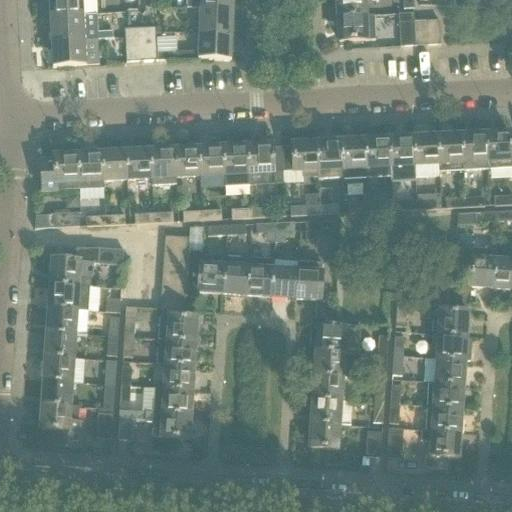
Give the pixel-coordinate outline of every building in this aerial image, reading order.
[(48,0),(50,19),(96,16),(94,0),(48,0)] [(185,0),(185,10),(200,10),(232,12),(232,0),(185,0)] [(336,0),(337,18),(364,17),(363,0),(336,0)] [(402,0),(403,11),(412,11),(411,0),(402,0)] [(454,0),(454,8),(488,11),(489,0),(454,0)] [(200,10),(198,35),(231,37),(232,12),(200,10)] [(51,44),(48,44),(84,42),(97,41),(112,41),(112,34),(98,34),(97,16),(96,16),(50,19),(51,44)] [(413,16),(398,16),(398,23),(399,48),(414,48),(413,24),(413,23),(413,16)] [(364,17),(337,18),(339,44),(366,43),(374,42),(373,18),(364,18),(364,17)] [(425,23),(413,24),(414,48),(426,47),(425,23)] [(438,23),(425,23),(426,47),(439,46),(438,23)] [(124,31),(124,40),(140,39),(139,30),(124,31)] [(155,30),(139,30),(140,39),(155,38),(155,30)] [(231,37),(198,35),(197,61),(230,63),(231,37)] [(159,58),(178,57),(177,37),(158,38),(159,58)] [(155,38),(140,39),(141,64),(157,63),(155,38)] [(140,39),(124,40),(126,64),(141,64),(140,39)] [(84,42),(48,44),(51,44),(52,70),(85,68),(98,68),(97,41),(84,42)] [(509,135),(484,137),(486,171),(511,169),(511,142),(509,143),(509,135)] [(484,137),(460,138),(462,172),(486,171),(484,137)] [(460,138),(436,139),(437,167),(438,173),(462,172),(460,138)] [(436,139),(412,140),(413,168),(437,167),(436,139)] [(412,140),(388,141),(389,179),(390,184),(414,182),(413,168),(412,140)] [(388,141),(364,143),(365,180),(389,179),(388,141)] [(364,143),(339,144),(341,179),(341,180),(341,182),(365,180),(364,143)] [(339,144),(315,145),(317,181),(341,179),(339,144)] [(290,149),(281,149),(282,174),(302,174),(302,180),(312,180),(313,185),(317,184),(317,181),(315,145),(290,146),(290,149)] [(271,148),(246,149),(248,189),(283,187),(283,186),(282,174),(281,149),(271,150),(271,148)] [(246,149),(222,150),(223,177),(224,190),(248,189),(246,149)] [(222,150),(198,151),(199,178),(223,177),(222,150)] [(198,151),(174,153),(175,180),(199,178),(198,151)] [(174,153),(150,154),(151,181),(151,188),(176,187),(175,180),(174,153)] [(150,154),(126,155),(127,182),(151,181),(150,154)] [(126,155),(101,156),(103,183),(127,182),(126,155)] [(101,156),(77,157),(79,191),(80,202),(104,201),(103,190),(103,183),(101,156)] [(79,191),(77,157),(53,158),(53,164),(46,164),(41,169),(42,194),(79,191)] [(511,198),(493,199),(494,209),(511,207),(511,198)] [(465,204),(462,205),(462,210),(484,209),(483,200),(482,200),(465,201),(465,204)] [(465,201),(445,202),(445,211),(462,210),(462,205),(465,204),(465,201)] [(435,202),(416,203),(416,207),(414,207),(414,213),(435,212),(435,202)] [(416,203),(396,204),(397,214),(414,213),(414,207),(416,207),(416,203)] [(368,209),(365,210),(366,215),(387,214),(387,204),(368,205),(368,209)] [(368,205),(348,207),(349,216),(366,215),(365,210),(368,209),(368,205)] [(338,207),(320,208),(320,212),(317,212),(317,218),(339,217),(338,207)] [(320,208),(289,209),(290,219),(317,218),(317,212),(320,212),(320,208)] [(251,215),(248,216),(248,221),(269,220),(269,211),(251,212),(251,215)] [(251,212),(230,213),(231,222),(248,221),(248,216),(251,215),(251,212)] [(203,218),(200,218),(200,224),(221,223),(220,213),(202,214),(203,218)] [(498,219),(495,219),(495,225),(511,224),(511,213),(497,214),(498,219)] [(202,214),(182,215),(182,225),(200,224),(200,218),(203,218),(202,214)] [(497,214),(478,215),(478,226),(495,225),(495,219),(498,219),(497,214)] [(78,215),(53,216),(53,218),(54,231),(79,230),(78,215)] [(154,220),(152,221),(152,226),(173,225),(172,215),(154,216),(154,220)] [(154,216),(134,217),(134,227),(152,226),(152,221),(154,220),(154,216)] [(106,223),(103,223),(104,229),(124,228),(124,218),(106,219),(106,223)] [(106,219),(85,220),(86,230),(104,229),(103,223),(106,223),(106,219)] [(324,223),(304,224),(305,234),(324,233),(324,223)] [(275,231),(273,231),(273,236),(274,236),(275,245),(285,245),(284,235),(294,235),(294,225),(292,225),(275,226),(275,231)] [(275,226),(255,226),(256,236),(273,236),(273,231),(275,231),(275,226)] [(226,233),(224,233),(224,238),(245,237),(245,227),(226,228),(226,233)] [(226,228),(206,229),(207,239),(224,238),(224,233),(226,233),(226,228)] [(164,238),(163,250),(188,252),(189,240),(164,238)] [(163,250),(162,263),(187,264),(188,254),(188,252),(163,250)] [(454,250),(453,268),(469,269),(468,289),(492,291),(494,260),(495,253),(454,250)] [(63,251),(62,262),(78,263),(122,267),(123,253),(98,251),(63,251)] [(186,277),(185,289),(185,299),(197,299),(198,294),(222,296),(224,259),(201,257),(201,254),(188,254),(187,264),(186,277)] [(224,259),(222,296),(246,297),(248,261),(224,259)] [(511,261),(494,260),(492,291),(511,291),(511,261)] [(248,261),(246,297),(270,299),(272,272),(272,262),(248,261)] [(51,262),(50,286),(87,289),(89,289),(90,280),(77,279),(77,275),(78,263),(62,262),(51,262)] [(162,263),(161,275),(186,277),(187,264),(162,263)] [(296,274),(294,301),(319,303),(321,266),(297,264),(296,274)] [(272,272),(270,299),(294,301),(296,274),(272,272)] [(161,275),(160,287),(185,289),(186,277),(161,275)] [(50,286),(48,311),(85,313),(87,289),(50,286)] [(160,287),(159,299),(184,301),(185,299),(185,289),(160,287)] [(184,301),(159,299),(159,312),(184,313),(184,301)] [(105,307),(105,315),(119,316),(119,308),(105,307)] [(396,310),(394,330),(404,330),(405,311),(396,310)] [(48,311),(46,335),(73,336),(75,312),(48,311)] [(433,312),(431,337),(465,340),(466,315),(433,312)] [(159,318),(157,342),(194,345),(195,320),(159,318)] [(109,320),(108,337),(113,337),(113,340),(117,340),(119,321),(109,320)] [(124,321),(123,338),(128,338),(128,341),(133,342),(134,322),(124,321)] [(316,344),(316,353),(343,355),(356,356),(358,332),(317,329),(317,331),(311,330),(310,343),(316,344)] [(46,335),(45,359),(72,361),(73,336),(46,335)] [(108,337),(106,359),(116,359),(117,340),(113,340),(113,337),(108,337)] [(431,337),(430,361),(463,364),(468,364),(470,343),(464,343),(465,340),(431,337)] [(123,338),(122,360),(132,361),(133,342),(128,341),(128,338),(123,338)] [(378,339),(377,356),(381,356),(381,359),(386,360),(388,339),(378,339)] [(394,340),(393,358),(398,358),(397,361),(402,361),(403,340),(394,340)] [(156,367),(165,367),(192,369),(194,345),(157,342),(156,367)] [(316,353),(314,377),(341,379),(343,355),(316,353)] [(377,356),(375,377),(385,378),(386,360),(381,359),(381,356),(377,356)] [(393,358),(391,378),(401,379),(402,361),(397,361),(398,358),(393,358)] [(45,359),(43,383),(70,385),(72,361),(45,359)] [(434,363),(432,386),(461,388),(463,364),(430,361),(430,362),(434,363)] [(165,367),(163,391),(190,393),(192,369),(165,367)] [(105,369),(104,386),(110,386),(109,389),(114,389),(115,370),(105,369)] [(121,370),(120,387),(125,387),(124,390),(130,390),(131,370),(121,370)] [(313,391),(312,401),(339,403),(341,379),(314,377),(308,377),(307,391),(313,391)] [(43,383),(41,407),(68,409),(70,385),(43,383)] [(428,385),(426,410),(431,410),(460,412),(461,388),(432,386),(428,385)] [(104,386),(103,408),(113,408),(114,389),(109,389),(110,386),(104,386)] [(124,390),(125,387),(120,387),(119,408),(128,408),(130,390),(124,390)] [(375,387),(374,404),(378,404),(378,407),(383,408),(384,388),(375,387)] [(391,388),(390,406),(394,406),(394,409),(399,409),(400,389),(391,388)] [(154,393),(153,415),(189,417),(190,393),(163,391),(154,391),(154,393)] [(312,401),(311,425),(338,427),(348,428),(350,404),(339,403),(312,401)] [(374,404),(372,426),(382,426),(383,408),(378,407),(378,404),(374,404)] [(390,406),(388,427),(398,427),(399,409),(394,409),(394,406),(390,406)] [(41,407),(40,432),(52,433),(51,448),(80,450),(81,433),(81,424),(76,424),(77,410),(68,409),(41,407)] [(426,410),(425,434),(458,436),(460,412),(431,410),(426,410)] [(118,413),(116,443),(131,444),(133,423),(144,423),(145,414),(118,413)] [(144,423),(144,424),(152,425),(151,440),(154,440),(177,442),(187,442),(189,417),(153,415),(145,414),(144,423)] [(96,441),(110,442),(112,417),(97,416),(96,441)] [(338,427),(311,425),(309,450),(336,452),(338,427)] [(388,432),(386,461),(400,462),(402,432),(388,432)] [(458,436),(425,434),(419,434),(419,443),(430,444),(429,459),(424,459),(423,471),(445,472),(446,460),(457,461),(458,436)] [(367,435),(365,460),(368,460),(379,461),(379,460),(381,436),(367,435)] [(155,441),(154,452),(175,453),(175,442),(155,441)] [(309,451),(308,463),(320,464),(321,451),(309,451)]
